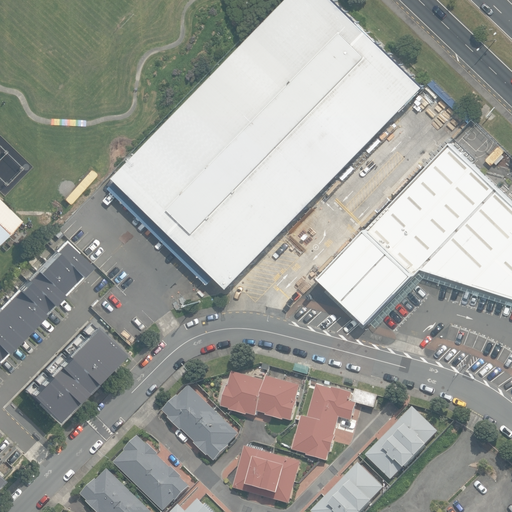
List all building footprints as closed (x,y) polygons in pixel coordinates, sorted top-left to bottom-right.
[(217,274),(230,287),(426,86),(337,0),(287,0),(116,176),(118,179),(110,187),(144,220),(200,275),(208,283),(217,274)] [(511,199),(450,141),(321,276),(331,286),(326,291),(365,328),(369,322),(375,328),(425,277),(511,303),(511,199)] [(26,226),(0,200),(0,250),(1,252),(26,226)] [(79,276),(88,266),(75,253),(77,252),(63,239),(53,250),(54,251),(17,290),(15,288),(0,304),(0,359),(5,354),(4,353),(42,314),(43,315),(52,306),(51,305),(61,295),(62,296),(80,277),(79,276)] [(118,305),(105,292),(90,307),(103,320),(118,305)] [(122,354),(90,322),(24,390),(36,401),(34,403),(55,424),(75,403),(74,402),(84,392),(85,393),(94,384),(93,383),(122,354)] [(257,416),(258,411),(266,414),(266,415),(284,420),(284,419),(293,421),(298,401),(297,400),(301,385),(267,376),(265,381),(233,372),(229,386),(227,385),(221,406),(229,408),(229,410),(247,415),(248,413),(257,416)] [(240,434),(190,385),(179,396),(178,395),(163,410),(169,417),(169,418),(182,430),(183,429),(195,442),(194,443),(208,456),(209,455),(215,461),(240,434)] [(357,404),(353,402),(351,402),(353,393),(332,387),(332,389),(317,385),(308,418),(302,416),(293,450),(307,454),(307,455),(328,461),(330,452),(332,453),(336,435),(335,435),(340,418),(353,421),(357,404)] [(439,432),(414,407),(367,454),(392,479),(404,467),(405,468),(428,445),(427,444),(439,432)] [(126,451),(114,462),(164,511),(176,499),(176,500),(190,486),(181,477),(182,476),(172,466),(171,467),(158,454),(159,453),(149,443),(148,444),(139,435),(125,450),(126,451)] [(248,447),(246,446),(234,488),(290,503),(301,462),(264,451),(265,449),(249,444),(248,447)] [(384,487),(359,463),(312,511),(313,511),(362,511),(374,501),(372,500),(384,487)] [(98,480),(96,479),(82,494),(88,500),(87,501),(97,511),(152,511),(108,469),(98,480)] [(205,505),(198,499),(186,511),(179,504),(171,511),(215,511),(206,503),(205,505)]
